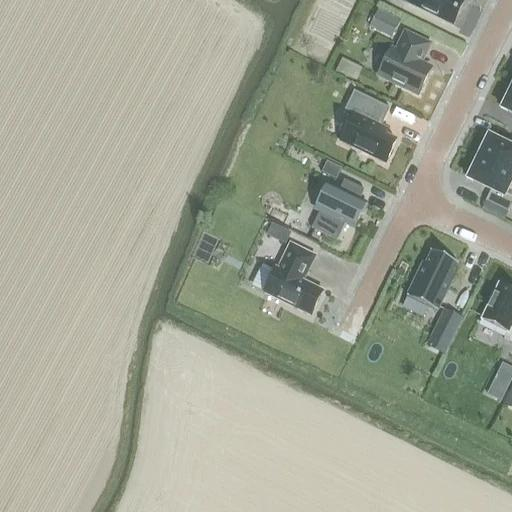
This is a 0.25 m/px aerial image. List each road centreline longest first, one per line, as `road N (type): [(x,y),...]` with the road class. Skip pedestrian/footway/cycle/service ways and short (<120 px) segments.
road 1 (residential): [(414,200),(508,0)]
road 2 (residential): [(350,333),(414,200)]
